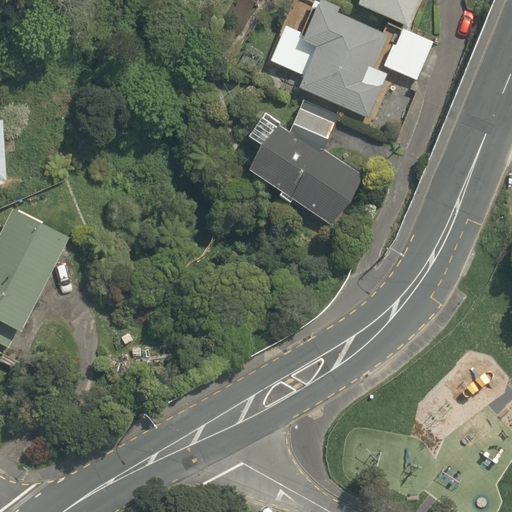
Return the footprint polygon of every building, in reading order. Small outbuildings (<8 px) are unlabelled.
[(356,0),(354,8),(405,27),(415,0),(356,0)] [(385,73),(419,84),(432,44),(308,4),(300,31),(280,25),(268,65),(300,76),(293,97),(370,122),(385,73)] [(332,124),(297,108),(288,127),(323,143),(332,124)] [(255,117),(242,140),(253,147),(239,172),(330,223),(358,175),(255,117)] [(0,183),(10,184),(6,122),(0,122),(0,183)] [(15,211),(0,240),(0,344),(9,349),(18,331),(24,334),(72,240),(15,211)]
